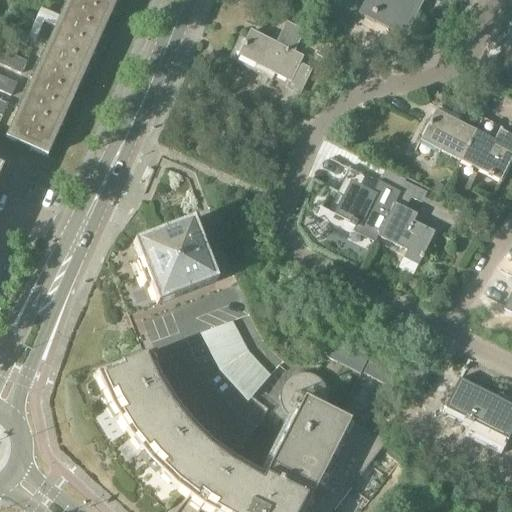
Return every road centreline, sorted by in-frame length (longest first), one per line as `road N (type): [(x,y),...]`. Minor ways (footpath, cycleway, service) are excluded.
road 1 (residential): [(451,331),(301,254),(287,228),(288,210),(325,124),(376,92),(443,72),(467,52),(490,0)]
road 2 (tertiary): [(84,223),(184,0)]
road 3 (tertiary): [(11,419),(84,223)]
road 4 (tertiary): [(84,223),(0,377)]
